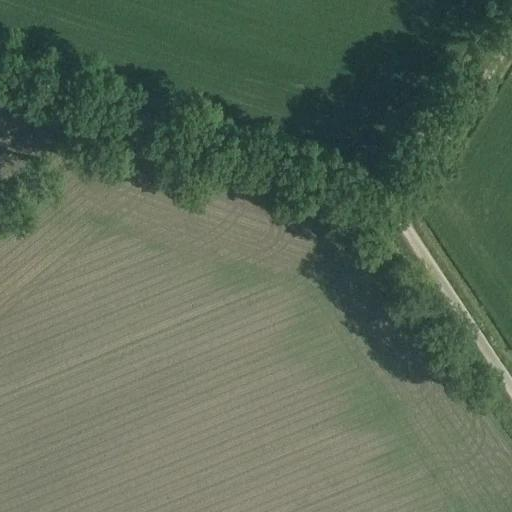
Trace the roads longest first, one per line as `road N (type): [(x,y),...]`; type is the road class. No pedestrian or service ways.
road 1 (track): [(405,211),(0,83)]
road 2 (track): [(405,211),(511,383)]
road 3 (track): [(511,40),(405,211)]
